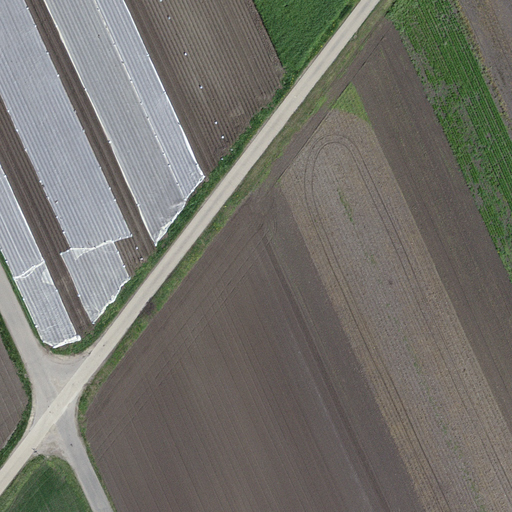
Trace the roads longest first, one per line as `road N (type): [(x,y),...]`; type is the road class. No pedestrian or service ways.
road 1 (track): [(369,0),(54,410)]
road 2 (unclassified): [(0,288),(54,410)]
